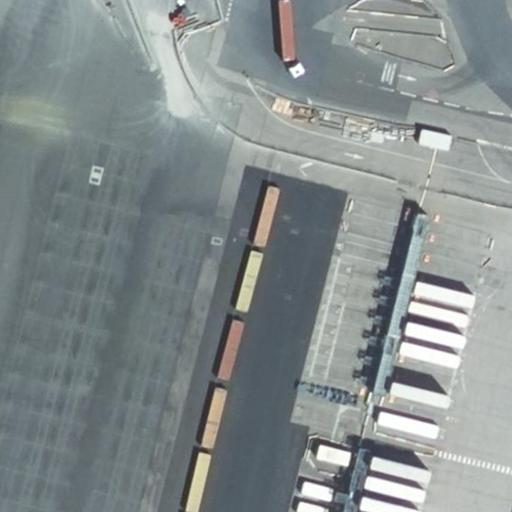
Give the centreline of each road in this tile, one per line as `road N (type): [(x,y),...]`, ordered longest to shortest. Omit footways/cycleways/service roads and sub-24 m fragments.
road 1 (unclassified): [(247,7),(264,46),(287,67),(381,103),(511,132)]
road 2 (unclassified): [(247,7),(445,30),(492,23)]
